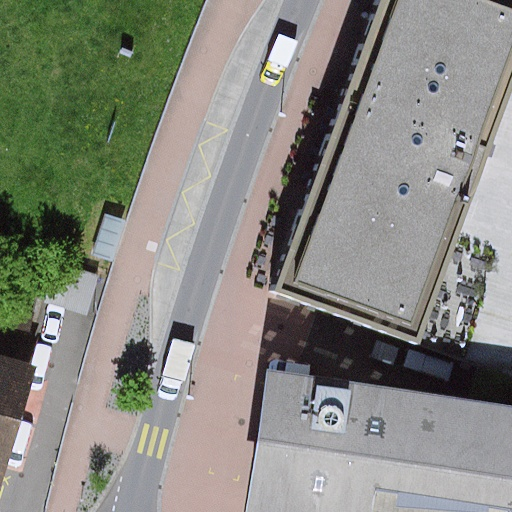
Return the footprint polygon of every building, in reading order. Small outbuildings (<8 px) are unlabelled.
[(511,0),(372,0),(337,121),(493,166),(511,102),(511,0)] [(511,102),(493,166),(442,340),(439,351),(511,371),(511,102)] [(493,166),(337,121),(286,295),(442,340),(493,166)] [(0,454),(28,352),(0,343),(0,454)] [(511,511),(511,428),(298,399),(257,393),(240,511),(511,511)]
